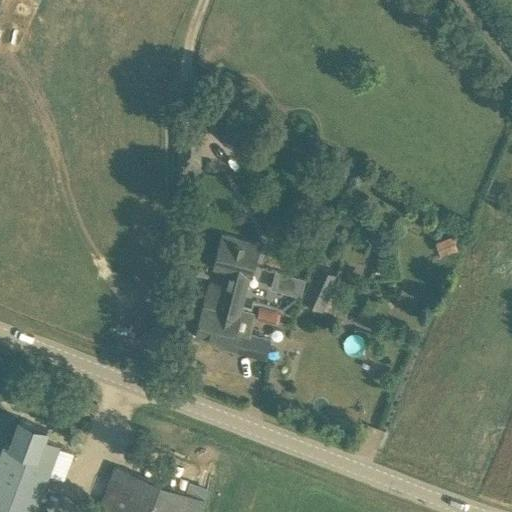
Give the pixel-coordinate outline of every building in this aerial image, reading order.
[(220,108),(235,88),(232,85),(222,78),(221,78),(206,98),(220,108)] [(211,132),(223,142),(239,123),(227,113),(211,132)] [(355,160),(336,151),(327,170),(346,179),(354,162),(355,160)] [(205,304),(204,304),(222,308),(223,304),(241,309),(245,296),(253,267),(259,243),(222,233),(214,266),(226,269),(222,285),(210,282),(205,304)] [(458,248),(453,233),(436,239),(441,254),(458,248)] [(340,272),(317,262),(301,298),(324,308),(340,272)] [(204,303),(195,336),(231,345),(230,348),(265,357),(271,334),(260,332),(248,332),(236,329),(241,309),(223,304),(222,308),(204,304),(204,303)] [(260,306),(257,318),(275,322),(278,310),(260,306)] [(21,418),(10,447),(24,452),(0,511),(34,511),(60,444),(44,438),(48,428),(21,418)] [(116,465),(97,511),(200,511),(206,499),(116,465)]
